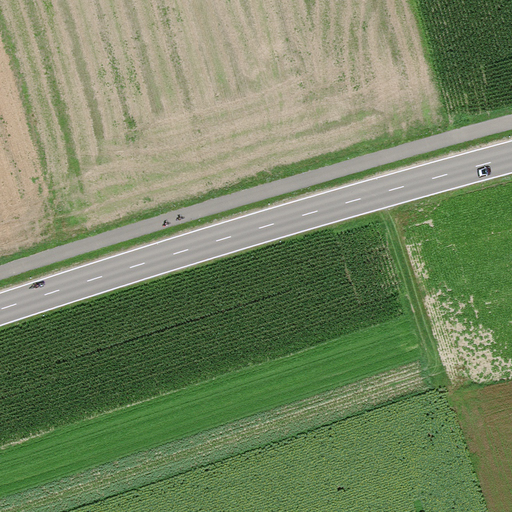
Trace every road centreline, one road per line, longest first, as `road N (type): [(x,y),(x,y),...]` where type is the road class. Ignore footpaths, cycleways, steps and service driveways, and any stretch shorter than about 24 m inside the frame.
road 1 (primary): [(0,313),(511,159)]
road 2 (track): [(0,274),(511,124)]
road 3 (track): [(429,379),(374,196)]
